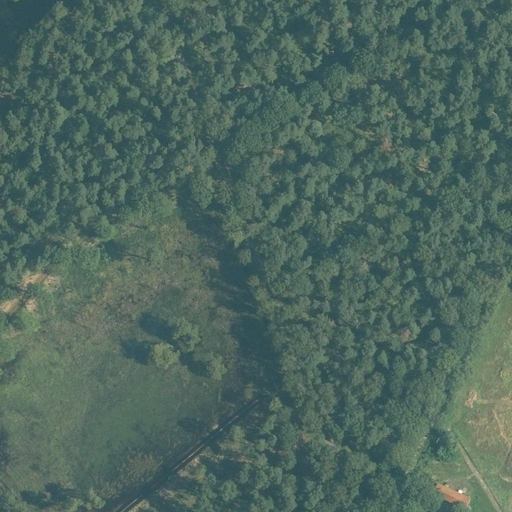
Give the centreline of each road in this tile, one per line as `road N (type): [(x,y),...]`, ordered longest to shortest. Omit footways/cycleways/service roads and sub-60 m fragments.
road 1 (unclassified): [(356,511),(156,0)]
road 2 (track): [(390,511),(511,250)]
